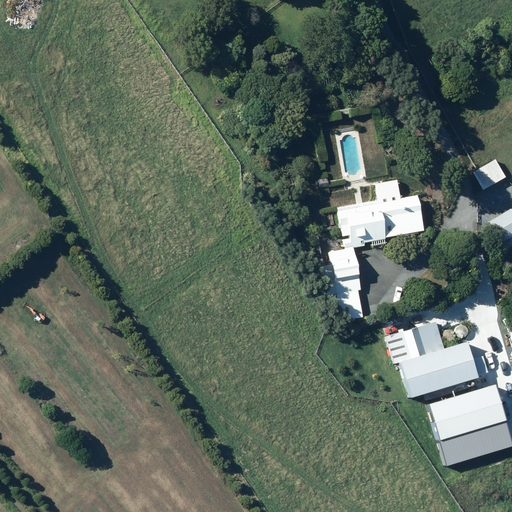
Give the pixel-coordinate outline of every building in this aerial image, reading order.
[(504,178),(494,160),(461,178),(472,197),(504,178)] [(325,179),(316,180),(318,188),(326,187),(325,179)] [(371,184),(375,204),(342,210),(348,248),(362,246),(362,243),(382,239),(382,238),(420,232),(414,196),(396,199),(393,181),(371,184)] [(486,222),(498,243),(511,235),(511,216),(508,209),(486,222)] [(314,237),(304,239),(307,262),(318,260),(314,237)] [(327,259),(334,294),(357,290),(351,254),(327,259)] [(432,322),(383,337),(391,364),(395,363),(401,385),(451,369),(444,348),(441,349),(432,322)] [(448,389),(436,395),(438,399),(450,393),(448,389)] [(428,434),(434,443),(441,439),(435,430),(428,434)]
